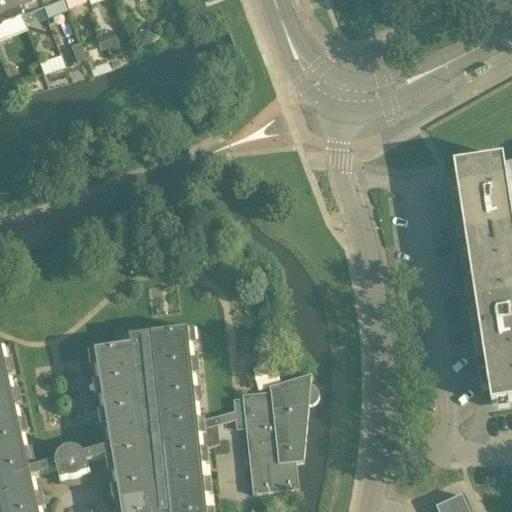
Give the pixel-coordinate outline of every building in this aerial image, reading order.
[(0,0),(0,27),(20,19),(12,0),(0,0)] [(12,0),(20,19),(42,11),(37,0),(12,0)] [(37,0),(42,11),(63,3),(61,0),(37,0)] [(152,43),(148,34),(143,32),(135,35),(140,47),(152,43)] [(102,39),(106,51),(117,48),(112,33),(104,36),(105,38),(102,39)] [(106,51),(102,39),(96,41),(100,53),(106,51)] [(71,50),(77,66),(86,62),(80,47),(71,50)] [(50,63),(51,65),(55,76),(65,72),(62,62),(60,59),(50,63)] [(38,69),(31,72),(34,81),(42,78),(38,69)] [(457,183),(448,185),(481,394),(489,393),(492,406),(511,403),(511,169),(507,171),(505,160),(454,167),(457,183)] [(0,511),(39,511),(32,479),(57,472),(61,484),(91,475),(87,464),(112,457),(121,511),(207,511),(201,452),(213,449),(220,447),(220,443),(220,439),(219,433),(218,428),(230,425),(236,423),(236,426),(245,425),(246,432),(253,497),(290,493),(300,492),(297,465),(304,464),(309,410),(309,408),(310,408),(312,407),(314,406),(315,405),(317,404),(318,402),(318,401),(319,399),(319,397),(318,395),(318,393),(317,392),(316,390),(314,389),(313,388),(311,388),(312,378),(288,385),(270,390),(271,395),(243,398),(243,401),(244,410),(234,411),(235,414),(210,421),(198,424),(196,407),(195,394),(188,331),(151,335),(130,338),(131,347),(117,349),(95,353),(111,448),(101,451),(84,456),(83,455),(82,454),(80,453),(79,452),(78,452),(77,451),(75,451),(74,451),(72,450),(71,451),(70,451),(68,451),(67,451),(66,452),(64,452),(63,453),(62,454),(61,455),(60,456),(59,457),(58,458),(58,459),(57,461),(56,462),(56,463),(42,467),(30,471),(2,349),(0,349),(0,511)] [(468,511),(462,498),(437,509),(436,509),(437,511),(468,511)]
